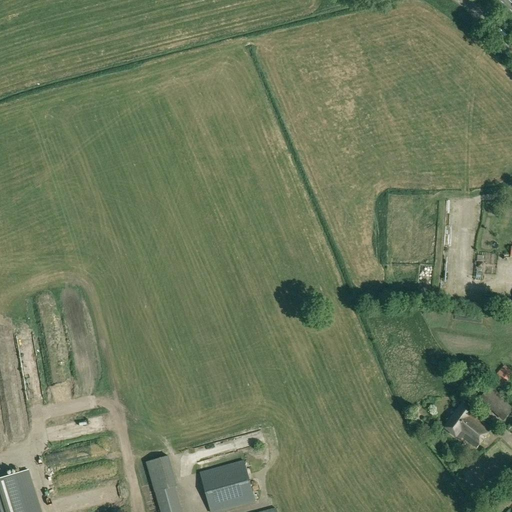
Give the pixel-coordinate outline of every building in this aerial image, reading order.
[(0,331),(0,354),(2,362),(11,360),(1,331),(0,331)] [(500,386),(511,372),(511,371),(505,365),(493,379),(500,386)] [(503,421),(511,411),(511,405),(492,386),(479,398),(503,421)] [(477,448),(492,429),(471,412),(473,410),(464,403),(444,427),(456,436),(460,439),(463,436),(477,448)] [(169,456),(147,462),(156,492),(177,485),(169,456)] [(211,511),(216,511),(255,501),(244,461),(201,473),(211,511)] [(0,511),(42,511),(29,470),(0,479),(0,511)] [(156,492),(161,511),(182,511),(175,487),(156,492)]
